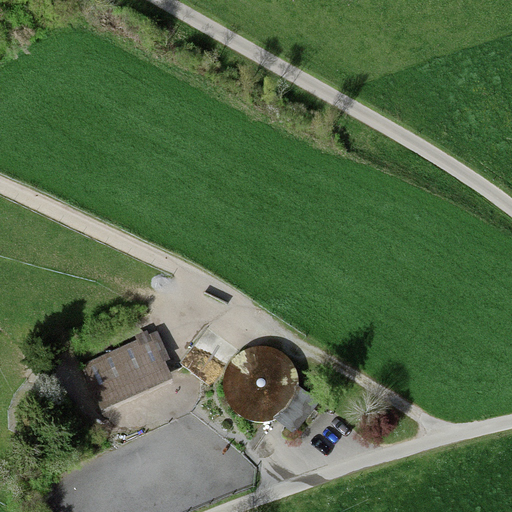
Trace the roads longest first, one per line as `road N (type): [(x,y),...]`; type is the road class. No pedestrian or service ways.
road 1 (track): [(446,437),(206,276),(0,184)]
road 2 (track): [(511,207),(159,0)]
road 3 (unclassified): [(229,511),(384,455),(511,421)]
